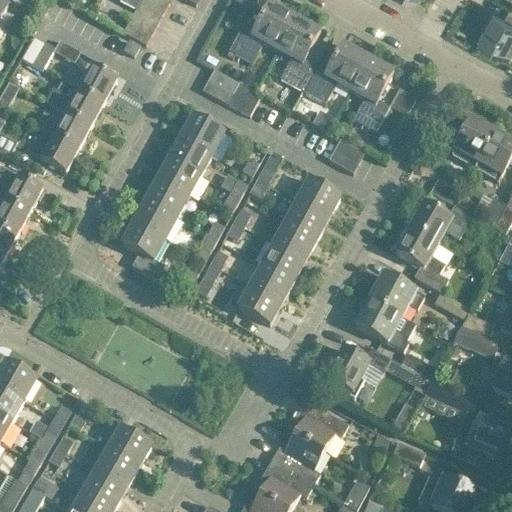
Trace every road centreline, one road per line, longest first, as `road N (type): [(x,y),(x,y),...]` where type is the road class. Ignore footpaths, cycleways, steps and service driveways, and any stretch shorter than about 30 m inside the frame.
road 1 (residential): [(275,375),(75,265),(224,0)]
road 2 (residential): [(457,70),(296,366),(275,375)]
road 3 (residential): [(190,445),(28,350),(0,343)]
road 4 (residential): [(190,445),(234,449),(275,375)]
